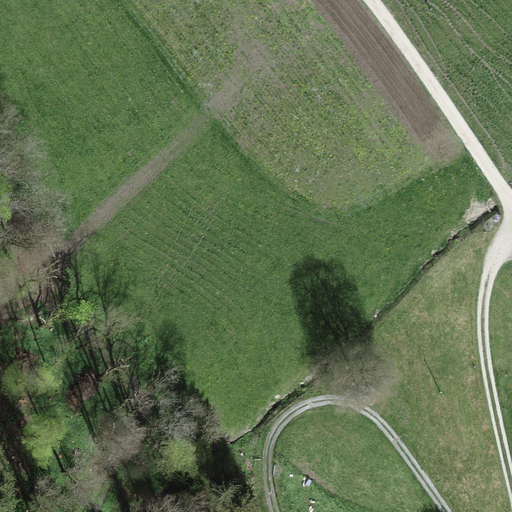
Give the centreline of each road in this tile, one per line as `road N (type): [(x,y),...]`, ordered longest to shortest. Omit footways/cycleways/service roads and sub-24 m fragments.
road 1 (track): [(274,511),(269,441),(294,412),(333,400),(373,415),(446,511)]
road 2 (track): [(511,481),(483,331),(491,260),(511,225)]
road 3 (track): [(511,202),(370,0)]
